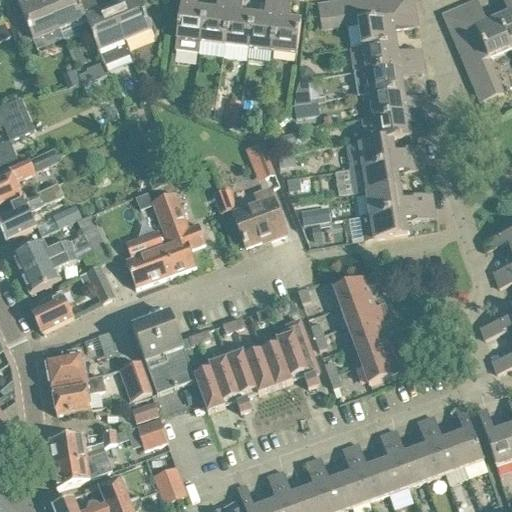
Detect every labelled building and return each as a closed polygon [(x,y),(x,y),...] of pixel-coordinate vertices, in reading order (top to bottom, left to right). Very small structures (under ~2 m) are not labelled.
[(15,0),(34,43),(60,32),(46,0),(40,0),(34,3),(33,0),(15,0)] [(46,0),(60,32),(64,43),(90,32),(86,22),(85,22),(86,21),(79,4),(80,4),(77,0),(46,0)] [(80,4),(79,4),(86,21),(85,22),(86,22),(90,32),(99,54),(105,69),(132,58),(125,43),(111,9),(99,14),(93,0),(91,0),(80,5),(80,4)] [(111,9),(125,43),(152,32),(138,0),(121,0),(123,4),(111,9)] [(181,0),(177,41),(175,54),(200,57),(201,44),(205,11),(194,9),(195,0),(181,0)] [(205,11),(201,44),(225,47),(231,0),(218,0),(217,12),(205,11)] [(231,0),(225,47),(249,50),(253,17),(241,15),(243,0),(231,0)] [(253,17),(249,50),(250,51),(272,53),(273,53),(279,0),(266,0),(265,18),(253,17)] [(291,0),(279,0),(273,53),(297,57),(301,23),(289,21),(291,0)] [(364,0),(356,1),(359,26),(372,23),(368,0),(364,0)] [(363,50),(396,44),(395,33),(418,29),(413,0),(393,0),(397,20),(384,22),(372,23),(359,26),(363,50)] [(368,0),(372,23),(384,22),(380,0),(368,0)] [(397,20),(393,0),(380,0),(384,22),(397,20)] [(498,20),(511,52),(511,51),(511,0),(501,0),(508,16),(498,20)] [(348,28),(359,26),(356,1),(343,3),(348,28)] [(335,30),(348,28),(343,3),(331,5),(335,30)] [(479,39),(484,51),(488,62),(489,61),(511,52),(498,20),(487,25),(478,3),(444,17),(452,36),(474,27),(479,39)] [(322,32),(335,30),(331,5),(318,7),(322,32)] [(4,27),(0,28),(0,43),(10,39),(4,27)] [(452,36),(457,48),(479,39),(474,27),(452,36)] [(457,48),(462,60),(484,51),(479,39),(457,48)] [(354,75),(424,64),(422,52),(398,56),(396,44),(363,50),(350,52),(354,75)] [(462,60),(466,71),(488,62),(484,51),(462,60)] [(466,71),(471,82),(494,73),(489,61),(488,62),(466,71)] [(370,97),(404,92),(402,80),(426,76),(424,64),(354,75),(354,76),(366,74),(370,97)] [(299,70),(301,82),(314,81),(313,73),(306,68),(299,70)] [(471,82),(476,93),(499,84),(494,73),(471,82)] [(311,107),(308,83),(300,84),(296,96),(295,109),(311,107)] [(114,84),(106,87),(112,102),(120,99),(114,84)] [(476,93),(481,105),(504,95),(499,84),(476,93)] [(374,121),(431,111),(429,99),(406,103),(404,92),(370,97),(374,121)] [(183,94),(182,108),(193,109),(193,95),(183,94)] [(206,109),(216,111),(218,98),(208,97),(206,109)] [(0,130),(5,128),(12,145),(35,135),(21,101),(0,110),(0,130)] [(217,103),(215,117),(238,121),(241,107),(217,103)] [(266,117),(276,118),(277,105),(267,104),(266,117)] [(361,123),(364,146),(377,144),(394,142),(394,140),(416,137),(414,125),(433,122),(431,111),(374,121),(361,123)] [(297,132),(279,135),(280,142),(299,138),(297,132)] [(346,149),(350,173),(427,161),(425,148),(401,152),(402,155),(396,156),(394,142),(377,144),(364,146),(346,149)] [(275,177),(263,147),(253,150),(266,181),(275,177)] [(29,162),(14,169),(0,175),(0,207),(22,197),(17,185),(52,169),(46,156),(30,164),(29,162)] [(175,161),(180,173),(189,169),(184,157),(175,161)] [(290,171),(288,160),(276,163),(279,173),(290,171)] [(354,197),(400,189),(398,175),(404,174),(404,177),(429,173),(427,161),(350,173),(354,197)] [(163,172),(149,177),(154,189),(167,184),(163,172)] [(287,183),(288,193),(299,192),(298,181),(287,183)] [(58,187),(30,200),(11,209),(14,213),(0,219),(0,231),(6,245),(37,230),(30,216),(64,201),(58,187)] [(370,218),(434,208),(432,196),(408,200),(408,202),(403,203),(400,189),(354,197),(367,195),(370,218)] [(226,193),(214,198),(221,217),(233,213),(238,211),(230,192),(226,193)] [(234,216),(240,231),(246,250),(271,241),(272,243),(287,238),(270,193),(256,198),(259,207),(234,216)] [(169,249),(164,250),(175,279),(197,271),(190,253),(206,247),(199,227),(189,231),(176,197),(153,205),(169,249)] [(361,220),(365,244),(408,237),(406,223),(411,222),(412,224),(436,221),(434,208),(370,218),(361,220)] [(54,219),(53,219),(60,233),(82,222),(75,209),(54,219)] [(312,217),(300,219),(302,230),(314,228),(312,217)] [(88,246),(99,269),(112,263),(90,219),(78,225),(85,238),(84,238),(88,246)] [(126,264),(130,274),(137,293),(175,279),(164,250),(158,234),(126,246),(132,262),(126,264)] [(511,254),(511,235),(483,245),(486,254),(509,246),(511,254)] [(77,252),(88,246),(84,238),(73,244),(77,252)] [(13,259),(22,278),(73,253),(69,244),(48,254),(43,245),(13,259)] [(82,262),(88,274),(99,269),(88,246),(77,252),(78,252),(74,254),(73,253),(22,278),(31,297),(62,283),(57,274),(82,262)] [(93,288),(103,307),(115,302),(99,269),(88,274),(88,275),(79,279),(85,291),(93,288)] [(497,283),(511,277),(511,269),(494,275),(497,283)] [(334,291),(341,311),(372,299),(368,289),(378,286),(374,276),(334,291)] [(511,277),(497,283),(500,291),(511,287),(511,277)] [(298,295),(303,307),(303,308),(311,305),(307,292),(298,295)] [(32,314),(43,337),(74,321),(62,295),(43,304),(45,308),(32,314)] [(341,311),(348,330),(388,315),(385,307),(376,310),(372,299),(341,311)] [(293,303),(282,307),(287,319),(298,314),(293,303)] [(266,313),(257,317),(260,324),(269,321),(266,313)] [(348,330),(355,349),(386,338),(382,328),(392,324),(388,315),(348,330)] [(133,329),(158,398),(195,384),(171,317),(133,329)] [(511,331),(511,320),(510,321),(481,331),(486,343),(509,335),(508,332),(511,331)] [(242,322),(233,325),(236,333),(245,330),(242,322)] [(291,327),(285,329),(289,338),(285,340),(299,377),(318,371),(301,323),(291,327)] [(233,325),(223,329),(226,337),(236,333),(233,325)] [(311,330),(316,343),(324,340),(320,327),(311,330)] [(208,334),(199,338),(202,346),(211,342),(208,334)] [(110,336),(99,340),(103,351),(106,362),(117,359),(110,336)] [(199,338),(189,341),(192,349),(202,346),(199,338)] [(362,368),(362,369),(403,354),(399,345),(389,348),(386,338),(355,349),(355,350),(347,353),(353,371),(362,368)] [(284,346),(269,351),(282,389),(299,383),(297,378),(299,377),(285,340),(282,341),(284,346)] [(316,343),(320,355),(328,352),(324,340),(316,343)] [(252,352),(248,353),(264,396),(282,389),(269,351),(254,357),(252,352)] [(248,353),(229,360),(243,398),(257,393),(258,398),(264,396),(248,353)] [(403,354),(362,369),(369,388),(400,377),(396,366),(406,362),(403,354)] [(86,384),(86,383),(81,355),(63,358),(64,362),(47,366),(52,390),(86,384)] [(511,358),(493,365),(498,377),(511,372),(511,358)] [(229,360),(211,366),(225,405),(243,398),(229,360)] [(152,398),(141,366),(119,373),(130,405),(152,398)] [(225,405),(211,366),(209,367),(211,372),(194,378),(208,416),(225,410),(224,405),(225,405)] [(326,370),(330,381),(338,379),(334,367),(326,370)] [(320,389),(315,376),(305,380),(309,392),(320,389)] [(106,395),(103,378),(86,383),(88,388),(53,395),(57,419),(92,413),(89,398),(106,395)] [(330,381),(334,393),(342,390),(338,379),(330,381)] [(14,383),(1,394),(5,399),(15,393),(14,383)] [(191,407),(200,404),(195,390),(186,393),(191,407)] [(252,413),(248,401),(237,405),(241,417),(252,413)] [(155,407),(132,414),(137,428),(160,420),(155,407)] [(464,435),(453,439),(465,471),(484,464),(470,425),(464,409),(456,412),(464,435)] [(487,412),(478,415),(496,470),(511,464),(511,452),(505,431),(494,435),(487,412)] [(0,458),(22,445),(19,420),(10,427),(0,413),(0,458)] [(434,420),(426,423),(446,477),(465,471),(453,439),(442,443),(434,420)] [(137,429),(145,453),(168,445),(160,422),(137,429)] [(426,449),(416,452),(427,484),(446,477),(426,423),(418,426),(426,449)] [(117,433),(104,435),(105,444),(105,445),(106,451),(118,446),(117,433)] [(396,434),(389,437),(408,491),(427,484),(416,452),(405,456),(396,434)] [(84,436),(50,443),(53,468),(87,461),(87,458),(97,454),(94,448),(86,451),(84,436)] [(389,462),(378,466),(389,497),(408,491),(389,437),(380,440),(389,462)] [(359,448),(351,450),(370,504),(389,497),(378,466),(367,470),(359,448)] [(351,476),(340,480),(351,511),(370,504),(351,450),(343,453),(351,476)] [(87,461),(53,468),(58,493),(91,483),(113,474),(108,460),(105,451),(97,454),(87,458),(87,461)] [(321,461),(313,464),(330,511),(347,511),(351,511),(340,480),(330,484),(321,461)] [(314,490),(303,493),(309,511),(330,511),(313,464),(305,467),(314,490)] [(155,480),(160,494),(182,485),(176,471),(155,480)] [(284,475),(275,478),(287,511),(309,511),(303,493),(292,497),(284,475)] [(276,503),(265,507),(266,511),(287,511),(275,478),(268,481),(276,503)] [(53,509),(54,511),(113,511),(141,501),(138,497),(135,495),(130,494),(125,495),(121,482),(100,491),(107,508),(100,511),(99,509),(96,507),(89,510),(88,511),(78,511),(74,500),(53,509)] [(160,494),(166,508),(188,499),(182,485),(160,494)] [(246,489),(238,492),(241,503),(244,511),(266,511),(265,507),(254,511),(246,489)] [(141,501),(113,511),(139,511),(141,510),(142,506),(141,502),(141,501)]
